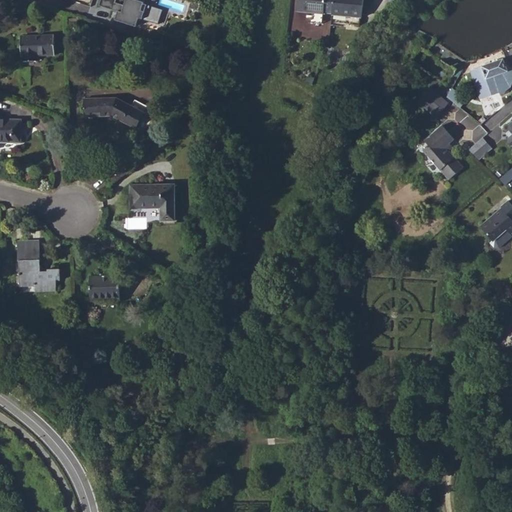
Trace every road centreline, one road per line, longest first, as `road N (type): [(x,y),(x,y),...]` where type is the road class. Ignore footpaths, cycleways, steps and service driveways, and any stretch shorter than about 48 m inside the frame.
road 1 (track): [(449,511),(447,465),(482,357),(511,317)]
road 2 (secondary): [(89,511),(84,489),(49,434),(0,394)]
